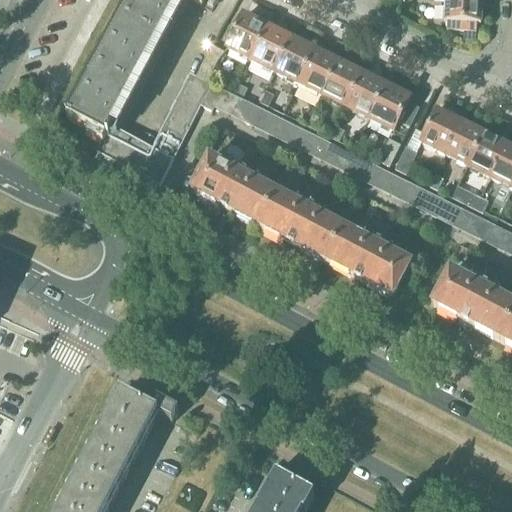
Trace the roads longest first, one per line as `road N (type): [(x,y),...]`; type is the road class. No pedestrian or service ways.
road 1 (primary): [(511,438),(104,222)]
road 2 (primary): [(85,313),(459,511)]
road 3 (residential): [(305,0),(506,98)]
road 4 (unclassified): [(0,490),(85,313)]
